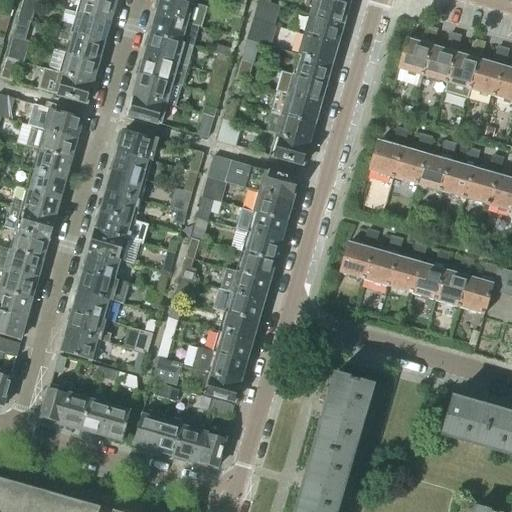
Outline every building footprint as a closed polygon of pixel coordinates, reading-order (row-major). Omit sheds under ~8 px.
[(3,0),(0,11),(0,15),(10,18),(15,0),(3,0)] [(99,0),(78,0),(75,15),(110,24),(109,23),(111,21),(113,13),(112,11),(114,4),(99,0)] [(158,9),(156,16),(159,17),(188,25),(198,28),(201,29),(206,9),(194,5),(175,0),(158,0),(157,7),(158,9)] [(235,0),(231,16),(235,17),(241,19),(246,0),(235,0)] [(326,0),(314,0),(310,17),(342,27),(344,19),(347,18),(349,10),(347,7),(350,6),(326,0)] [(23,1),(17,19),(28,22),(33,4),(23,1)] [(258,2),(252,22),(272,27),(278,7),(269,5),(258,2)] [(64,24),(62,32),(69,34),(103,44),(105,37),(107,36),(109,28),(108,26),(110,24),(75,15),(65,12),(62,24),(64,24)] [(10,18),(0,15),(0,36),(5,38),(10,18)] [(151,35),(149,36),(192,48),(193,48),(198,28),(188,25),(159,17),(156,16),(154,23),(152,24),(149,32),(151,35)] [(235,17),(229,37),(236,38),(236,36),(241,19),(235,17)] [(310,17),(304,37),(338,47),(337,45),(339,44),(342,36),(340,33),(342,27),(310,17)] [(17,19),(12,39),(24,43),(27,32),(25,31),(28,22),(17,19)] [(252,22),(246,42),(258,45),(269,48),(276,28),(272,27),(252,22)] [(436,32),(426,29),(422,40),(432,43),(436,32)] [(67,42),(63,54),(98,64),(97,63),(100,61),(102,53),(101,51),(103,44),(69,34),(62,32),(61,32),(59,40),(67,42)] [(460,38),(449,35),(446,47),(456,50),(460,38)] [(147,49),(145,56),(186,68),(192,48),(149,36),(150,38),(148,39),(145,47),(147,49)] [(304,37),(298,57),(330,66),(333,59),(335,58),(337,50),(336,48),(338,47),(304,37)] [(26,43),(24,43),(12,39),(6,60),(21,64),(26,43)] [(419,77),(421,78),(430,48),(406,41),(398,70),(419,76),(419,77)] [(241,61),(240,62),(252,66),(258,45),(246,42),(243,51),(241,61)] [(483,45),(473,42),(470,54),(480,57),(483,45)] [(214,55),(218,56),(230,59),(232,51),(216,46),(214,55)] [(430,48),(422,78),(423,78),(423,77),(443,83),(443,84),(446,84),(454,55),(455,55),(456,50),(446,47),(445,52),(430,48)] [(507,52),(497,49),(494,61),(504,64),(507,52)] [(63,54),(58,75),(91,84),(93,77),(96,76),(98,68),(97,66),(98,64),(63,54)] [(446,84),(443,93),(467,100),(469,91),(478,62),(455,55),(454,55),(446,84)] [(186,68),(145,56),(143,63),(140,64),(138,72),(139,75),(138,76),(180,88),(186,68)] [(217,56),(212,76),(224,79),(230,59),(217,56)] [(298,57),(293,77),(326,87),(325,85),(328,84),(330,76),(328,73),(330,66),(298,57)] [(240,62),(235,81),(243,84),(247,85),(252,66),(240,62)] [(490,98),(493,98),(502,69),(478,62),(469,91),(470,92),(470,91),(490,97),(490,98)] [(511,71),(502,69),(493,98),(494,99),(494,98),(511,103),(511,71)] [(0,80),(0,81),(11,84),(14,73),(3,70),(0,80)] [(43,70),(37,91),(53,95),(86,105),(86,103),(88,102),(91,93),(89,91),(91,84),(58,75),(43,70)] [(282,74),(276,94),(319,107),(321,100),(324,98),(326,90),(324,88),(326,87),(293,77),(282,74)] [(135,89),(133,96),(159,104),(166,106),(165,106),(174,108),(180,88),(159,82),(138,76),(139,78),(136,79),(134,87),(135,89)] [(212,76),(206,96),(219,99),(224,79),(212,76)] [(234,82),(231,93),(239,95),(243,84),(235,81),(234,82)] [(276,94),(270,114),(315,127),(314,125),(316,124),(319,116),(317,114),(319,107),(276,94)] [(166,106),(133,96),(131,104),(129,105),(127,112),(128,115),(127,117),(160,126),(166,106)] [(206,96),(201,116),(213,120),(219,99),(206,96)] [(0,97),(0,107),(11,111),(14,101),(0,97)] [(229,102),(223,122),(231,125),(234,116),(237,104),(229,102)] [(33,107),(27,127),(42,131),(75,141),(77,134),(79,133),(82,124),(81,122),(81,121),(81,120),(33,107)] [(403,115),(410,117),(412,110),(405,107),(403,115)] [(424,122),(427,115),(415,111),(413,119),(424,122)] [(267,135),(275,137),(307,147),(310,139),(312,138),(314,130),(313,128),(315,127),(270,114),(270,116),(273,117),(270,127),(269,127),(267,135)] [(195,136),(195,137),(208,141),(208,140),(213,120),(201,116),(195,136)] [(231,125),(223,122),(222,122),(217,143),(235,148),(241,127),(231,125)] [(486,128),(484,137),(492,139),(495,130),(486,128)] [(406,133),(396,130),(393,142),(403,145),(406,133)] [(42,131),(37,152),(71,161),(70,159),(72,158),(75,150),(73,148),(75,141),(42,131)] [(119,146),(117,153),(150,162),(156,142),(123,132),(122,134),(120,135),(118,144),(119,146)] [(307,147),(275,137),(269,158),(301,167),(302,165),(305,164),(307,156),(305,154),(307,147)] [(430,140),(420,137),(417,149),(427,151),(430,140)] [(389,178),(392,179),(401,150),(377,143),(368,172),(389,178)] [(454,147),(443,144),(440,155),(450,158),(454,147)] [(413,185),(416,186),(425,157),(401,150),(392,179),(393,180),(393,179),(413,184),(413,185)] [(478,154),(468,151),(464,162),(474,165),(478,154)] [(37,152),(31,172),(64,181),(66,174),(68,173),(70,165),(69,163),(71,161),(37,152)] [(188,173),(197,176),(201,164),(203,155),(194,152),(194,153),(188,173)] [(112,172),(110,173),(144,183),(150,162),(117,153),(115,160),(113,161),(111,169),(112,172)] [(437,192),(439,193),(448,164),(425,157),(416,186),(417,185),(437,191),(437,192)] [(485,206),(487,207),(496,178),(498,172),(502,160),(491,157),(486,175),(472,171),(464,200),(465,199),(485,205),(485,206)] [(225,185),(259,194),(291,203),(293,196),(296,195),(298,187),(296,185),(297,182),(250,169),(250,168),(240,165),(213,158),(207,179),(225,185)] [(461,199),(464,200),(472,171),(448,164),(439,193),(440,193),(441,192),(461,198),(461,199)] [(31,172),(25,192),(60,202),(59,200),(61,198),(63,190),(62,188),(64,181),(31,172)] [(108,186),(106,193),(139,203),(144,183),(110,173),(111,174),(109,176),(107,184),(108,186)] [(188,173),(182,193),(191,196),(197,176),(188,173)] [(511,182),(496,178),(487,207),(488,207),(489,206),(509,212),(508,213),(511,214),(511,182)] [(207,179),(201,199),(213,203),(220,205),(225,185),(207,179)] [(14,211),(20,212),(54,222),(54,221),(53,221),(55,214),(57,213),(59,205),(58,203),(60,202),(25,192),(16,189),(10,208),(14,210),(14,211)] [(168,212),(176,214),(184,216),(186,216),(188,208),(191,196),(182,193),(174,191),(168,212)] [(101,212),(99,213),(133,222),(139,203),(106,193),(104,200),(102,201),(99,209),(101,212)] [(259,194),(253,214),(287,224),(286,222),(288,220),(291,213),(289,210),(291,203),(259,194)] [(195,220),(203,222),(207,223),(213,203),(201,199),(195,220)] [(13,232),(49,242),(49,241),(51,233),(53,225),(54,222),(20,212),(14,211),(14,210),(10,208),(7,220),(6,220),(4,229),(13,232)] [(93,232),(93,233),(127,242),(133,222),(99,213),(100,214),(98,215),(95,224),(97,226),(95,232),(93,232)] [(184,216),(176,214),(174,224),(182,227),(184,216)] [(253,214),(247,234),(279,244),(282,236),(284,235),(287,227),(285,225),(287,224),(253,214)] [(190,239),(198,241),(202,242),(205,232),(201,231),(203,222),(195,220),(190,239)] [(13,232),(8,251),(43,261),(42,259),(44,258),(46,250),(45,248),(47,242),(49,242),(13,232)] [(367,232),(364,244),(374,247),(377,235),(367,232)] [(93,233),(87,252),(121,262),(133,265),(139,246),(127,242),(93,233)] [(247,234),(241,253),(276,263),(275,261),(277,260),(279,253),(278,250),(279,244),(247,234)] [(190,239),(184,259),(193,261),(198,241),(190,239)] [(401,242),(391,239),(388,251),(398,254),(401,242)] [(169,241),(166,254),(173,256),(174,256),(177,244),(169,241)] [(363,280),(364,280),(372,252),(347,245),(339,273),(360,279),(359,280),(363,281),(363,280)] [(415,246),(411,258),(422,261),(425,249),(415,246)] [(0,261),(0,270),(36,281),(38,274),(40,273),(42,265),(41,262),(43,261),(8,251),(4,262),(0,261)] [(84,272),(82,273),(116,282),(121,262),(87,252),(87,253),(89,254),(87,260),(85,262),(82,269),(84,272)] [(388,287),(396,259),(372,252),(364,280),(384,286),(383,287),(387,288),(388,287)] [(241,253),(235,273),(268,283),(271,275),(273,274),(275,266),(274,264),(276,263),(241,253)] [(438,253),(435,265),(445,267),(449,256),(438,253)] [(166,254),(161,273),(168,275),(174,256),(173,256),(166,254)] [(184,259),(179,278),(188,280),(187,282),(193,284),(196,272),(190,270),(193,261),(184,259)] [(411,294),(412,294),(420,266),(396,259),(388,287),(408,293),(407,294),(411,295),(411,294)] [(459,309),(459,308),(467,280),(469,274),(472,263),(462,260),(457,277),(444,273),(435,301),(456,307),(455,308),(459,309)] [(435,301),(444,273),(420,266),(412,294),(432,300),(431,301),(435,302),(435,301)] [(486,267),(482,278),(493,281),(496,270),(486,267)] [(0,292),(31,302),(30,300),(33,299),(35,290),(34,288),(36,281),(0,270),(0,292)] [(220,290),(230,293),(263,302),(265,295),(267,294),(269,286),(268,283),(235,273),(226,270),(220,290)] [(490,293),(500,296),(507,273),(497,270),(490,293)] [(78,293),(110,303),(122,306),(128,286),(116,282),(82,273),(83,275),(80,276),(78,284),(80,286),(78,293)] [(158,282),(155,293),(155,294),(159,295),(162,296),(168,275),(161,273),(159,279),(158,282)] [(500,296),(510,299),(511,292),(511,274),(507,273),(500,296)] [(179,278),(173,299),(182,301),(187,282),(188,280),(179,278)] [(467,280),(459,308),(479,314),(479,315),(483,316),(491,287),(467,280)] [(0,292),(0,314),(24,321),(26,314),(29,313),(31,305),(29,302),(31,302),(0,292)] [(72,312),(70,313),(104,323),(110,303),(78,293),(76,300),(73,302),(71,310),(72,312)] [(155,294),(155,293),(151,310),(158,312),(159,307),(162,296),(159,295),(155,294)] [(230,293),(224,313),(258,323),(257,320),(260,320),(262,312),(261,309),(263,302),(230,293)] [(173,299),(168,319),(176,321),(182,301),(173,299)] [(68,326),(66,333),(99,343),(104,323),(70,313),(72,315),(69,316),(67,324),(68,326)] [(224,313),(218,333),(251,342),(253,335),(255,334),(258,326),(257,324),(259,323),(258,323),(224,313)] [(24,321),(0,314),(0,336),(19,342),(19,340),(21,339),(24,330),(23,328),(24,321)] [(168,319),(162,339),(170,342),(173,331),(176,331),(178,323),(176,322),(176,321),(168,319)] [(147,321),(143,334),(151,336),(155,323),(147,321)] [(99,343),(66,333),(64,341),(62,342),(60,350),(61,352),(61,354),(93,363),(99,343)] [(133,353),(138,354),(145,356),(151,336),(143,334),(139,333),(133,353)] [(218,333),(212,353),(247,363),(245,361),(248,360),(250,352),(249,350),(251,342),(218,333)] [(170,342),(162,339),(159,351),(167,354),(170,342)] [(0,408),(2,409),(11,376),(16,359),(19,346),(0,340),(0,408)] [(192,369),(206,373),(239,382),(241,376),(244,375),(246,367),(244,364),(247,363),(212,353),(197,349),(192,369)] [(145,356),(138,354),(135,362),(132,375),(139,377),(145,356)] [(56,366),(63,368),(65,361),(58,359),(56,366)] [(153,381),(159,383),(175,388),(181,367),(156,360),(154,366),(153,381)] [(115,385),(116,385),(119,375),(98,369),(95,378),(115,384),(115,385)] [(239,382),(206,373),(203,383),(200,394),(233,403),(234,401),(236,400),(238,392),(237,390),(239,382)] [(119,375),(116,385),(136,391),(137,389),(135,379),(119,375)] [(317,434),(314,447),(350,457),(361,422),(371,387),(371,386),(334,376),(330,390),(327,401),(326,403),(324,412),(321,423),(317,434)] [(53,424),(61,426),(70,393),(72,387),(72,386),(63,383),(61,390),(49,387),(40,420),(41,420),(42,421),(43,423),(52,425),(53,424)] [(155,396),(167,400),(171,389),(158,385),(155,396)] [(171,389),(167,400),(173,401),(176,391),(171,389)] [(80,433),(80,432),(90,398),(70,393),(61,426),(67,428),(69,430),(77,432),(79,431),(80,433)] [(93,435),(101,437),(111,404),(90,398),(80,432),(82,432),(83,434),(91,436),(93,435)] [(196,409),(208,413),(211,401),(200,398),(196,409)] [(476,447),(487,410),(478,408),(465,404),(451,400),(441,436),(476,447)] [(211,401),(208,413),(230,419),(234,407),(211,401)] [(111,404),(101,437),(108,439),(109,441),(117,444),(119,442),(121,443),(131,410),(111,404)] [(511,417),(505,415),(487,410),(476,447),(511,456),(511,417)] [(146,450),(153,452),(162,419),(141,413),(132,446),(134,446),(135,449),(143,451),(146,450)] [(172,459),(173,459),(182,425),(162,419),(153,452),(160,454),(160,456),(169,459),(171,457),(172,459)] [(186,461),(194,464),(203,431),(182,425),(173,459),(174,458),(175,461),(183,463),(186,461)] [(203,431),(194,464),(202,466),(203,469),(211,471),(213,469),(216,470),(225,437),(203,431)] [(350,457),(314,447),(310,460),(307,471),(306,474),(304,482),(301,491),(301,493),(297,504),(295,511),(334,511),(340,492),(350,457)] [(98,511),(99,509),(0,480),(0,511),(98,511)]
